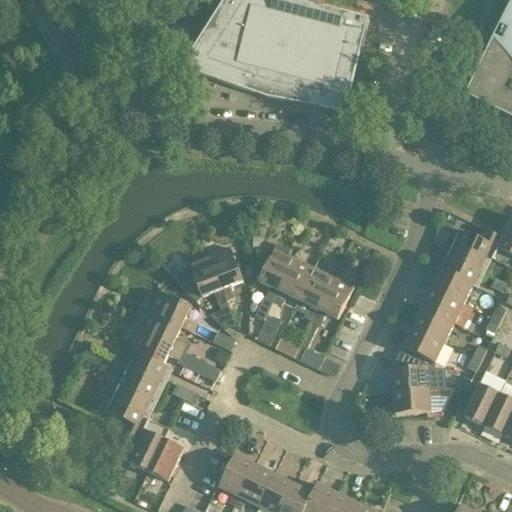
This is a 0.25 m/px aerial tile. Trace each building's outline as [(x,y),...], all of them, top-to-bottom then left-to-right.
[(310,0),(226,0),(182,70),(259,100),(345,114),(369,21),(327,10),(310,0)] [(511,15),(473,93),(511,113),(511,15)] [(511,219),(492,262),(507,269),(511,271),(511,219)] [(497,238),(485,232),(480,242),(460,232),(440,271),(473,287),(497,238)] [(253,263),(252,283),(259,283),(259,284),(271,290),(265,301),(273,305),(295,261),(286,257),(289,252),(277,246),(271,258),(258,252),(257,264),(253,263)] [(231,288),(243,283),(230,250),(209,258),(227,304),(228,303),(236,300),(231,288)] [(238,327),(228,303),(227,304),(209,258),(188,266),(202,300),(214,295),(219,307),(220,307),(222,312),(211,317),(226,332),(238,327)] [(295,261),(273,305),(274,305),(278,307),(281,309),(287,297),(299,303),(314,271),(295,261)] [(299,303),(295,312),(306,317),(304,320),(312,324),(334,280),(327,277),(330,272),(317,266),(314,271),(299,303)] [(473,287),(440,271),(431,291),(463,307),(473,287)] [(312,324),(320,328),(326,316),(338,322),(354,290),(334,280),(312,324)] [(502,295),(506,287),(494,281),(491,289),(502,295)] [(463,307),(431,291),(421,311),(454,326),(463,307)] [(149,314),(181,330),(193,336),(197,327),(185,321),(191,309),(159,294),(149,314)] [(492,321),(500,325),(505,313),(497,309),(492,321)] [(454,326),(421,311),(412,330),(444,346),(454,326)] [(139,333),(183,355),(187,346),(176,341),(181,330),(149,314),(139,333)] [(273,319),(268,317),(265,323),(262,329),(256,342),(270,348),(281,323),(273,319)] [(500,325),(492,321),(486,332),(494,336),(500,325)] [(435,366),(443,349),(444,346),(412,330),(402,350),(435,366)] [(129,354),(126,356),(159,371),(167,370),(163,367),(168,357),(180,363),(183,355),(139,333),(129,354)] [(295,360),(300,349),(281,339),(276,350),(291,358),(295,360)] [(325,360),(319,357),(309,351),(307,351),(311,343),(305,341),(304,340),(300,349),(295,360),(294,361),(319,373),(319,372),(320,371),(325,360)] [(506,360),(510,351),(499,346),(495,354),(506,360)] [(473,360),(481,363),(487,352),(478,348),(473,360)] [(101,358),(88,352),(83,362),(96,368),(101,358)] [(221,352),(215,364),(225,368),(230,357),(221,352)] [(401,354),(392,373),(393,395),(429,392),(429,391),(446,390),(444,370),(436,371),(401,354)] [(159,371),(126,356),(98,414),(117,423),(114,434),(127,440),(155,380),(159,371)] [(481,363),(473,360),(467,371),(476,375),(481,363)] [(199,377),(215,385),(221,371),(206,363),(199,377)] [(458,390),(466,394),(472,383),(464,379),(458,390)] [(195,406),(199,398),(176,387),(172,395),(195,406)] [(479,387),(464,419),(483,428),(499,396),(479,387)] [(466,394),(458,390),(452,391),(442,412),(455,418),(466,394)] [(429,392),(393,395),(395,417),(431,415),(429,392)] [(502,437),(511,417),(511,402),(499,396),(483,428),(502,437)] [(511,442),(511,417),(502,437),(511,442)] [(149,475),(165,443),(170,432),(149,422),(128,465),(149,475)] [(165,443),(149,475),(168,484),(184,452),(165,443)] [(235,508),(239,500),(255,468),(235,458),(219,490),(233,497),(229,505),(235,508)] [(259,509),(274,477),(255,468),(239,500),(235,508),(242,511),(246,503),(259,509)] [(264,511),(281,511),(294,486),(274,477),(259,509),(264,511)] [(305,511),(313,496),(294,486),(281,511),(305,511)] [(329,511),(337,496),(317,487),(313,496),(305,511),(329,511)] [(353,511),(356,506),(337,496),(329,511),(353,511)]
